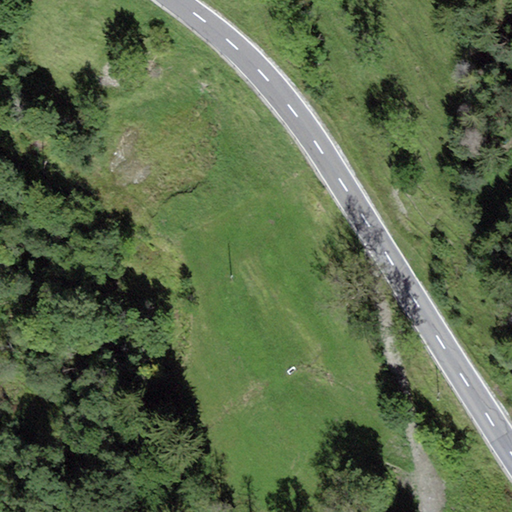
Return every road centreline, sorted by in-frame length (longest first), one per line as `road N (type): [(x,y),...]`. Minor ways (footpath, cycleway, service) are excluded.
road 1 (secondary): [(177,0),(227,36),(294,113),(511,455)]
road 2 (track): [(374,236),(377,296),(429,511)]
